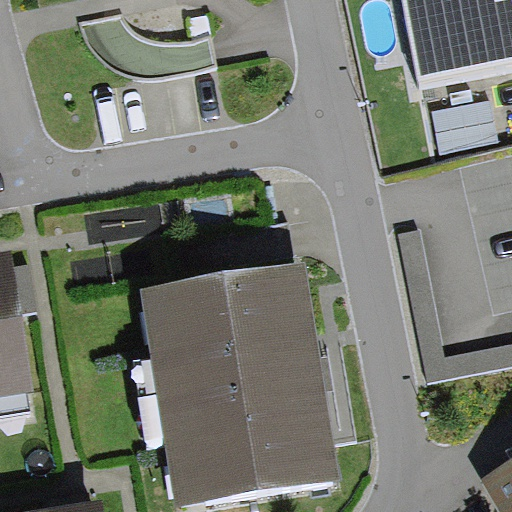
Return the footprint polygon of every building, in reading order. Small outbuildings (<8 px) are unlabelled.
[(511,0),(402,0),(419,77),(511,58),(511,0)] [(420,230),(399,234),(427,384),(511,367),(511,344),(445,357),(420,230)] [(0,400),(23,397),(0,253),(0,400)] [(141,289),(175,506),(341,480),(307,263),(141,289)] [(511,511),(511,461),(481,479),(500,511),(511,511)] [(24,511),(103,511),(102,499),(24,511)]
